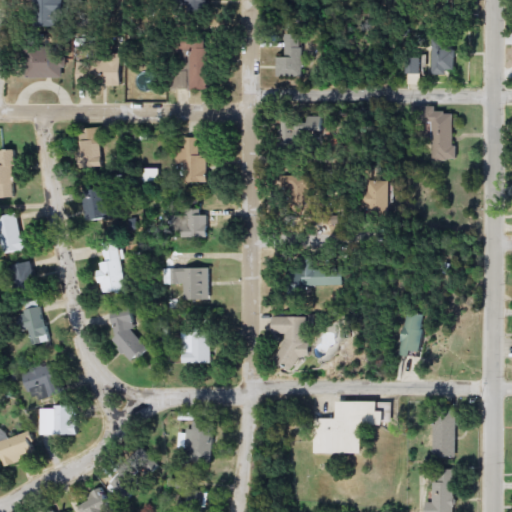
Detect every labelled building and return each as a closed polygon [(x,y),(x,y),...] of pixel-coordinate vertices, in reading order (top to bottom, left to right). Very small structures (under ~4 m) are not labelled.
[(64,0),(64,27),(34,27),(34,0),(64,0)] [(210,0),(210,14),(190,14),(190,0),(210,0)] [(289,57),(289,34),(308,34),(308,78),(280,78),(280,57),(289,57)] [(178,89),(178,37),(215,37),(214,90),(178,89)] [(434,39),(457,39),(457,74),(434,74),(434,39)] [(65,78),(26,78),(26,47),(65,47),(65,78)] [(424,74),(409,74),(409,51),(424,51),(424,74)] [(122,86),(79,86),(79,57),(122,57),(122,86)] [(457,160),(432,161),(432,123),(411,123),(411,107),(437,107),(437,113),(457,112),(457,160)] [(325,131),(306,131),(305,152),(283,152),(283,117),(325,117),(325,131)] [(103,129),(103,167),(78,167),(78,129),(103,129)] [(426,136),(426,161),(410,161),(410,136),(426,136)] [(210,156),(210,183),(187,183),(187,165),(181,165),(181,138),(203,137),(203,156),(210,156)] [(0,170),(2,170),(2,150),(17,150),(18,198),(0,198),(0,170)] [(162,188),(141,188),(141,167),(162,167),(162,188)] [(288,175),(313,176),(312,214),(287,213),(288,175)] [(395,217),(365,217),(365,181),(395,181),(395,217)] [(83,192),(113,187),(118,217),(88,222),(83,192)] [(29,249),(10,253),(2,217),(21,213),(29,249)] [(210,237),(174,237),(174,214),(210,214),(210,237)] [(104,243),(123,242),(126,293),(101,294),(100,265),(105,265),(104,243)] [(18,293),(14,265),(34,262),(38,291),(18,293)] [(290,296),(291,267),(345,269),(345,286),(304,285),(304,296),(290,296)] [(186,284),(175,284),(175,268),(211,268),(211,300),(186,300),(186,284)] [(24,310),(42,306),(51,341),(32,345),(24,310)] [(112,311),(132,306),(143,357),(123,361),(112,311)] [(403,356),(405,314),(427,315),(426,352),(415,351),(415,356),(403,356)] [(275,334),(276,316),(312,317),(311,344),(316,344),(316,355),(305,354),(305,367),(284,367),(285,335),(275,334)] [(214,364),(182,364),(182,331),(214,331),(214,364)] [(24,372),(57,363),(65,393),(32,402),(24,372)] [(316,454),(316,419),(341,419),(341,402),(394,402),(393,425),(368,425),(368,454),(316,454)] [(44,436),(44,407),(81,407),(81,436),(44,436)] [(434,413),(458,412),(459,458),(435,458),(434,413)] [(181,429),(181,452),(165,452),(165,429),(181,429)] [(214,430),(214,462),(187,462),(187,429),(214,430)] [(39,457),(7,466),(2,447),(0,447),(0,437),(1,441),(33,433),(39,457)] [(148,480),(131,461),(145,448),(162,467),(148,480)] [(437,503),(437,470),(457,470),(456,511),(429,511),(429,503),(437,503)] [(111,482),(124,471),(136,486),(123,497),(111,482)] [(212,492),(209,511),(190,511),(184,511),(187,488),(212,492)] [(111,511),(83,511),(79,505),(103,490),(115,510),(111,511)]
